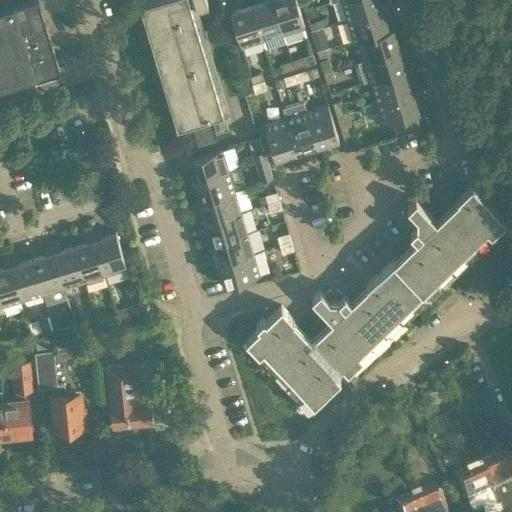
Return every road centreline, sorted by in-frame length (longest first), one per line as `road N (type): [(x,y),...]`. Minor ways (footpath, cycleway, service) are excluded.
road 1 (residential): [(318,270),(363,224),(383,173),(450,142),(408,0)]
road 2 (residential): [(291,473),(307,439),(381,368),(481,313)]
road 3 (residential): [(193,316),(151,168),(132,152),(117,99)]
road 4 (residential): [(0,500),(231,477)]
road 5 (residential): [(231,477),(191,342),(193,316)]
road 6 (residential): [(193,316),(318,270)]
road 7 (residential): [(0,134),(117,99)]
